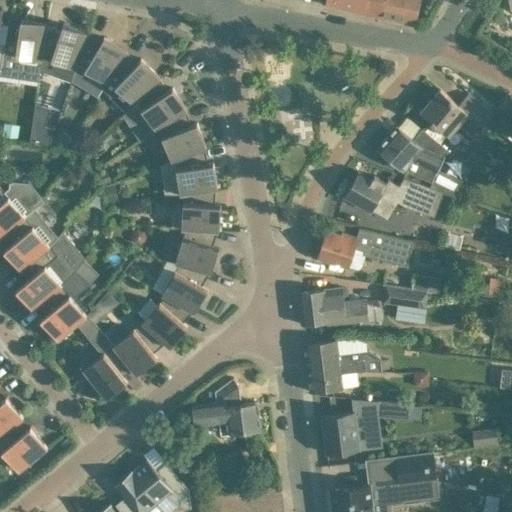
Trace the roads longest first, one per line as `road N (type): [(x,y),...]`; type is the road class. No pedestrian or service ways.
road 1 (residential): [(271,276),(287,260),(340,146),(432,44)]
road 2 (residential): [(271,276),(221,10)]
road 3 (residential): [(100,447),(272,306)]
road 4 (residential): [(432,44),(221,10)]
road 5 (residential): [(302,511),(272,306)]
road 6 (residential): [(100,447),(0,326)]
